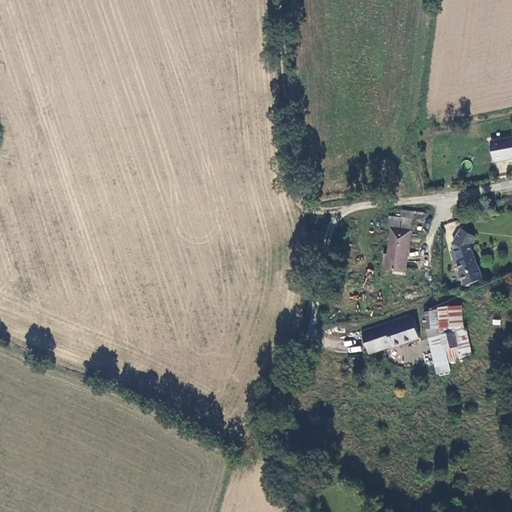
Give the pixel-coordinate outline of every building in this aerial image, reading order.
[(511,138),(491,143),(495,165),(511,161),(511,138)] [(426,211),(413,212),(412,220),(412,222),(425,223),(426,211)] [(413,212),(399,214),(398,219),(412,220),(413,212)] [(405,274),(412,222),(412,220),(398,219),(389,219),(387,232),(394,233),(391,259),(383,258),(382,269),(390,269),(390,273),(405,274)] [(462,225),(453,240),(455,246),(451,247),(455,256),(457,255),(467,282),(483,276),(478,263),(470,241),(472,240),(476,234),(462,225)] [(431,339),(429,339),(435,363),(436,364),(439,377),(453,374),(450,360),(451,363),(475,357),(468,331),(462,328),(466,328),(464,307),(460,307),(439,309),(439,312),(426,313),(428,330),(429,329),(431,339)] [(409,316),(363,331),(370,353),(394,345),(394,346),(414,340),(411,332),(418,330),(415,318),(409,316)] [(411,332),(414,340),(421,338),(418,330),(411,332)]
